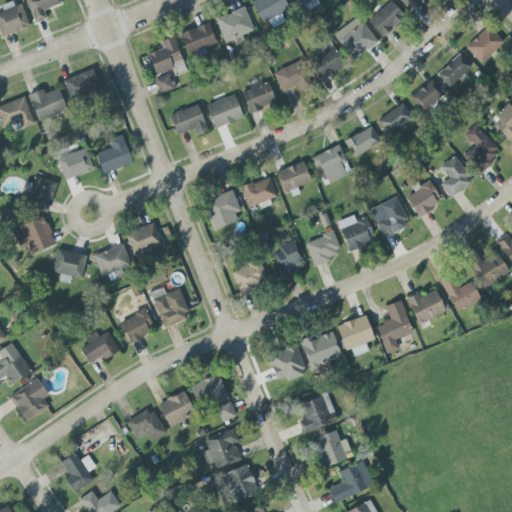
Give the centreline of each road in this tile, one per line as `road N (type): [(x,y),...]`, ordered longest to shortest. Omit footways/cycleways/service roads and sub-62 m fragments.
road 1 (residential): [(0,468),(152,367),(403,263),(511,187)]
road 2 (residential): [(94,0),(302,511)]
road 3 (residential): [(104,207),(356,96),(469,0)]
road 4 (residential): [(0,72),(178,0)]
